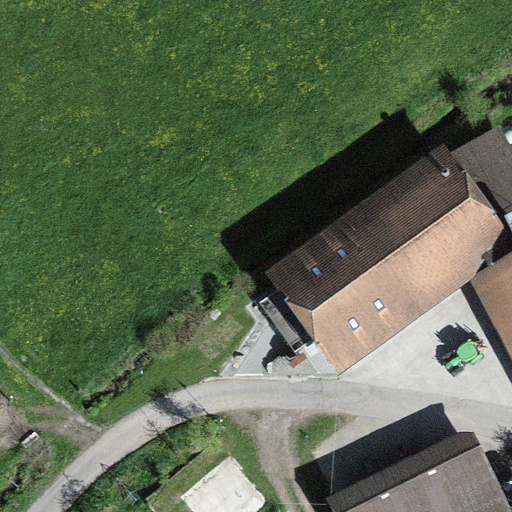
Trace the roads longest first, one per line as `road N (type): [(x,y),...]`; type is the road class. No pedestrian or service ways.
road 1 (track): [(511,427),(335,397),(203,397),(155,413),(109,446),(47,511)]
road 2 (track): [(299,511),(245,392)]
